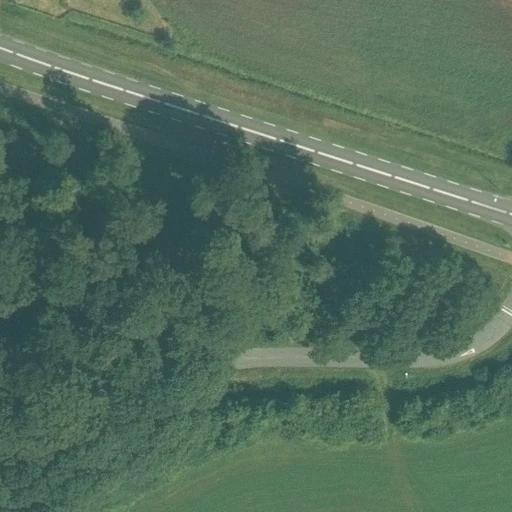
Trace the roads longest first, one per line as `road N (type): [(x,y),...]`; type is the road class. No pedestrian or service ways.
road 1 (unclassified): [(0,475),(192,369),(441,355),(480,340),(511,309)]
road 2 (primary): [(511,214),(0,49)]
